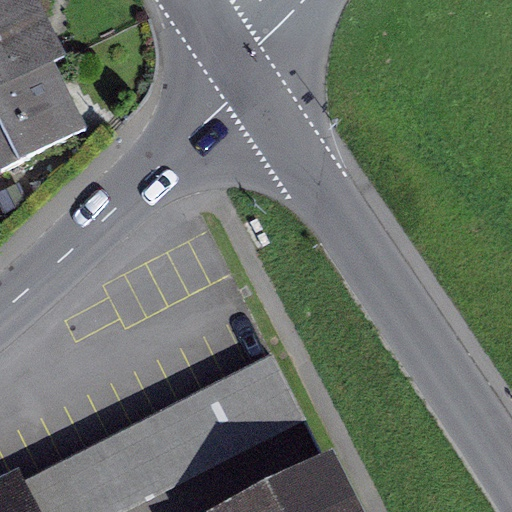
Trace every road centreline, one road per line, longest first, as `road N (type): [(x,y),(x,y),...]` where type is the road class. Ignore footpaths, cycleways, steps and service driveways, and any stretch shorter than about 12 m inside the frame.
road 1 (unclassified): [(244,73),(511,443)]
road 2 (tertiary): [(244,73),(227,103),(0,313)]
